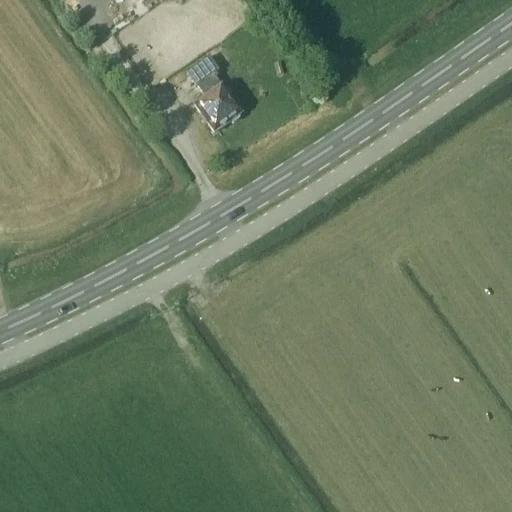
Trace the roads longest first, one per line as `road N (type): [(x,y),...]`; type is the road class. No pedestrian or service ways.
road 1 (primary): [(0,330),(242,202),(511,22)]
road 2 (unclassified): [(0,360),(253,230),(511,57)]
road 3 (unknown): [(134,69),(167,146),(228,244)]
